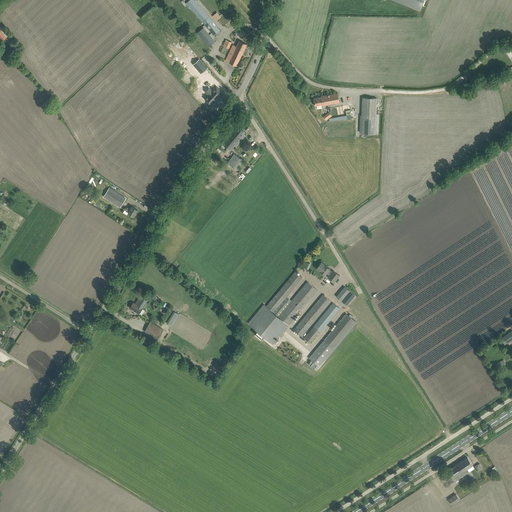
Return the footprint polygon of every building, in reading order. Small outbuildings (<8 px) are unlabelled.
[(189,0),(186,2),(214,36),(220,30),(209,16),(194,0),(189,0)] [(385,0),(386,0),(385,0),(394,0),(420,10),(424,0),(385,0)] [(204,27),(197,33),(208,47),(215,41),(204,27)] [(223,46),(229,49),(232,42),(226,40),(223,46)] [(239,41),(237,46),(233,44),(225,60),(237,66),(247,44),(239,41)] [(201,73),(207,68),(199,59),(193,64),(201,73)] [(495,73),(499,81),(506,78),(504,73),(511,70),(509,66),(495,73)] [(218,96),(218,97),(223,92),(216,86),(212,91),(208,94),(208,95),(209,95),(205,99),(210,104),(218,96)] [(321,106),(339,102),(338,93),(321,96),(321,97),(314,98),(315,105),(321,104),(321,106)] [(360,133),(375,134),(377,98),(362,97),(360,133)] [(329,112),(323,116),(326,120),(332,116),(329,112)] [(238,139),(245,131),(239,126),(223,144),(231,150),(239,140),(238,139)] [(227,162),(236,169),(243,160),(234,153),(227,162)] [(104,196),(121,207),(126,198),(109,188),(104,196)] [(134,216),(138,210),(132,206),(130,209),(128,207),(126,210),(125,209),(123,212),(127,214),(128,212),(134,216)] [(326,273),(329,275),(327,277),(334,282),(340,275),(334,269),(332,271),(330,269),(321,262),(317,268),(325,275),(326,273)] [(295,271),(266,306),(288,325),(317,290),(307,281),(291,301),(287,297),(303,278),(295,271)] [(336,296),(341,300),(350,291),(345,286),(336,296)] [(293,329),(302,336),(331,301),(323,294),(293,329)] [(144,297),(141,295),(137,301),(139,303),(137,305),(133,302),(130,307),(139,313),(142,308),(147,300),(146,299),(148,296),(145,295),(144,297)] [(304,338),(311,343),(340,308),(333,303),(304,338)] [(288,325),(266,306),(264,304),(248,323),(273,343),(288,325)] [(175,312),(168,324),(172,326),(179,314),(175,312)] [(323,341),(333,349),(356,321),(346,313),(323,341)] [(317,371),(357,322),(356,321),(333,349),(323,341),(309,358),(311,360),(310,362),(309,364),(317,371)] [(144,331),(158,339),(163,330),(150,322),(144,331)] [(511,330),(503,337),(508,343),(511,339),(511,330)] [(495,364),(496,368),(506,364),(504,360),(495,364)] [(211,363),(207,373),(213,376),(217,366),(211,363)] [(467,457),(448,471),(451,476),(452,477),(454,480),(455,481),(469,471),(470,471),(469,471),(468,468),(473,465),(470,461),(467,457)] [(456,494),(448,499),(452,505),(460,500),(456,494)]
